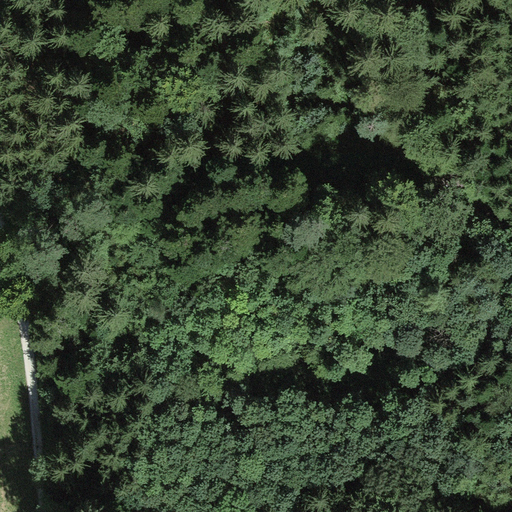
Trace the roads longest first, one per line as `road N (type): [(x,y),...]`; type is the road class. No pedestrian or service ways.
road 1 (track): [(0,233),(23,303),(43,511)]
road 2 (track): [(423,0),(423,120),(440,167),(511,230)]
